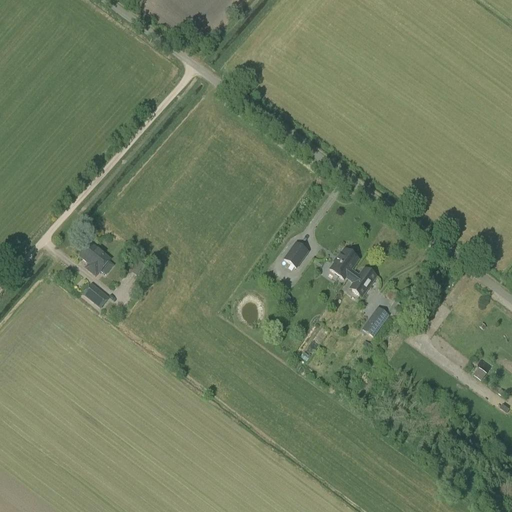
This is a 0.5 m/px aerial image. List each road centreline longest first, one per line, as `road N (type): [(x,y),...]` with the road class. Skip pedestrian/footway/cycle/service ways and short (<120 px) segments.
road 1 (unclassified): [(511,299),(106,0)]
road 2 (track): [(197,67),(0,283)]
